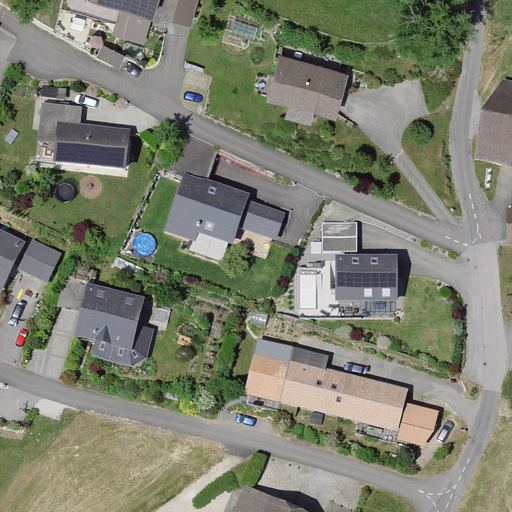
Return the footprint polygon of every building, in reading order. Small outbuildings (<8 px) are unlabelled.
[(88,0),(88,1),(121,9),(115,34),(145,41),(151,19),(154,19),(158,0),(88,0)] [(198,0),(178,0),(173,23),(192,27),(198,0)] [(254,41),(258,29),(236,22),(232,34),(254,41)] [(126,56),(103,45),(97,58),(120,69),(126,56)] [(283,59),(272,99),(291,104),(288,117),(310,123),(314,110),(334,116),(345,77),(283,59)] [(511,77),(504,76),(485,154),(511,160),(511,77)] [(58,144),(56,160),(125,167),(129,130),(81,125),(82,108),(44,104),(40,142),(58,144)] [(250,197),(186,176),(167,233),(196,243),(200,232),(232,243),(238,225),(276,237),(283,215),(248,203),(250,197)] [(357,223),(323,223),(323,252),(357,251),(357,223)] [(0,231),(0,290),(1,291),(24,243),(0,231)] [(61,254),(34,241),(20,269),(47,282),(61,254)] [(396,256),(337,256),(337,298),(396,298),(396,256)] [(143,302),(91,289),(79,336),(96,340),(92,356),(132,366),(146,357),(153,330),(137,326),(143,302)] [(326,356),(258,340),(245,394),(398,431),(407,392),(322,372),(326,356)] [(439,411),(406,403),(398,440),(422,446),(434,431),(439,411)] [(301,511),(247,487),(235,511),(301,511)]
